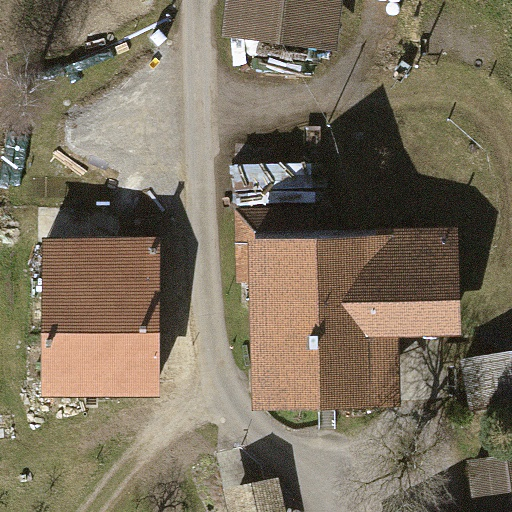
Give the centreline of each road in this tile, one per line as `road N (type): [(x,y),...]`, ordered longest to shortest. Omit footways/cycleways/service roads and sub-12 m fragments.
road 1 (unclassified): [(199,0),(206,230)]
road 2 (track): [(92,511),(160,437),(225,391)]
